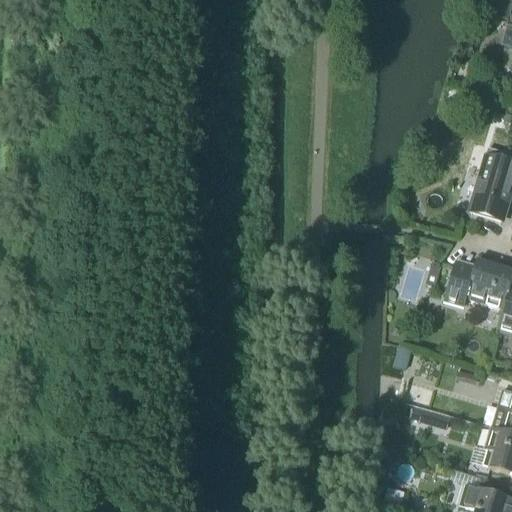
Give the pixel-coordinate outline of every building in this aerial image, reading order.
[(511,0),(497,0),(491,20),(507,25),(504,35),(505,35),(500,50),(511,53),(511,0)] [(511,170),(501,168),(501,166),(494,153),(480,160),(483,166),(473,201),(474,201),(470,216),(471,217),(472,215),(499,224),(499,225),(500,225),(511,185),(511,170)] [(466,303),(502,314),(509,294),(511,283),(511,274),(477,264),(474,274),(455,268),(444,302),(464,308),(466,303)] [(511,336),(511,294),(509,294),(502,314),(497,332),(511,336)] [(398,351),(393,370),(403,373),(408,354),(398,351)] [(511,396),(502,393),(498,410),(507,412),(501,434),(511,437),(511,396)] [(435,416),(424,413),(420,426),(431,429),(435,416)] [(511,437),(501,434),(491,431),(484,454),(492,456),(487,472),(509,479),(511,479),(511,437)] [(470,511),(511,511),(511,504),(466,491),(461,509),(470,511)]
